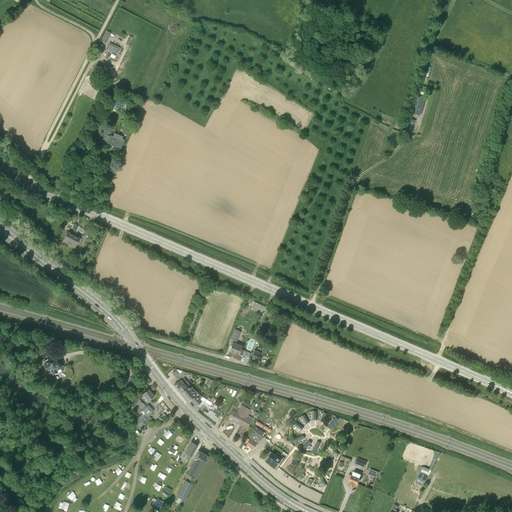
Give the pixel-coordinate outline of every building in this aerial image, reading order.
[(106,43),(112,34),(107,31),(102,41),(106,43)] [(119,52),(120,48),(119,48),(120,47),(109,42),(106,49),(112,52),(111,52),(116,55),(118,51),(119,52)] [(421,116),(425,99),(416,97),(411,113),(412,113),(414,114),(421,116)] [(405,129),(405,130),(410,132),(415,120),(409,118),(408,120),(409,121),(405,129)] [(123,135),(116,132),(115,133),(114,133),(113,136),(110,135),(107,142),(107,143),(120,149),(121,148),(124,140),(122,139),(123,135)] [(93,157),(95,151),(92,150),(94,148),(91,146),(87,154),(93,157)] [(79,242),(81,239),(80,238),(76,235),(78,231),(80,227),(78,226),(76,231),(69,243),(75,246),(78,241),(79,242)] [(69,243),(76,231),(74,230),(72,233),(68,231),(67,230),(65,234),(66,235),(64,240),(69,243)] [(189,335),(203,299),(198,297),(193,309),(188,321),(189,321),(184,333),(189,335)] [(262,312),(264,306),(256,303),(254,308),(262,312)] [(235,340),(239,331),(234,329),(228,345),(232,346),(230,351),(238,354),(242,346),(238,344),(234,343),(235,340)] [(265,348),(262,347),(262,346),(261,345),(261,344),(259,343),(258,347),(255,346),(254,350),(251,358),(253,359),(255,360),(256,360),(257,360),(259,355),(262,356),(265,348)] [(27,363),(35,361),(34,355),(26,357),(27,363)] [(62,366),(57,359),(56,359),(51,362),(49,360),(43,363),(48,371),(50,370),(52,375),(58,372),(57,371),(61,368),(62,366)] [(186,384),(188,382),(190,380),(188,378),(186,380),(183,377),(188,373),(182,371),(179,373),(175,377),(178,381),(174,385),(177,389),(183,384),(182,382),(184,381),(186,384)] [(186,384),(184,381),(182,382),(183,384),(177,389),(181,393),(188,388),(187,387),(190,385),(188,382),(186,384)] [(200,395),(191,385),(190,385),(187,387),(188,388),(181,393),(185,398),(187,397),(189,400),(191,399),(197,406),(202,402),(198,397),(200,395)] [(147,401),(150,398),(154,396),(149,389),(142,394),(147,401)] [(146,407),(138,398),(134,402),(137,406),(134,408),(135,409),(139,414),(141,412),(142,414),(133,423),(139,431),(151,420),(151,419),(148,416),(152,413),(151,412),(153,411),(153,410),(148,405),(146,407)] [(238,423),(246,407),(241,405),(237,413),(232,410),(228,417),(238,423)] [(250,410),(252,407),(248,406),(247,408),(246,407),(238,423),(240,424),(240,425),(241,425),(247,428),(251,421),(246,418),(251,410),(250,410)] [(160,423),(166,416),(163,413),(157,421),(160,423)] [(336,417),(328,425),(331,428),(339,419),(336,417)] [(303,427),(296,422),(294,425),(301,430),(303,427)] [(169,429),(164,434),(168,439),(173,434),(169,429)] [(253,450),(262,436),(255,431),(246,445),(253,450)] [(176,439),(181,444),(185,440),(179,435),(176,439)] [(308,440),(302,446),(305,449),(311,443),(308,440)] [(317,441),(311,452),(315,453),(320,443),(317,441)] [(191,456),(196,448),(194,447),(196,445),(191,442),(185,453),(191,456)] [(172,446),(169,450),(176,454),(178,450),(172,446)] [(332,452),(331,454),(337,458),(340,453),(335,449),(332,450),(332,452)] [(206,462),(209,457),(198,451),(193,460),(195,461),(187,474),(189,475),(193,477),(191,482),(194,483),(196,479),(206,462)] [(275,467),(282,459),(273,452),(267,460),(267,461),(267,460),(276,467),(275,467)] [(364,467),(367,461),(357,458),(355,463),(364,467)] [(368,474),(377,477),(379,471),(370,468),(368,474)] [(360,478),(361,474),(353,471),(352,475),(351,475),(349,474),(347,480),(351,481),(349,485),(350,485),(350,486),(352,487),(353,486),(355,483),(357,484),(360,478)] [(302,473),(300,472),(296,478),(301,481),(305,476),(304,473),(302,473)] [(420,472),(415,481),(424,485),(428,476),(420,472)] [(310,478),(308,478),(304,484),(310,487),(313,481),(312,479),(310,478)] [(187,496),(193,484),(194,484),(187,480),(180,492),(187,496)] [(71,500),(74,498),(69,492),(66,495),(71,500)] [(156,497),(152,503),(162,509),(165,502),(156,497)] [(64,502),(61,501),(59,508),(67,511),(70,503),(64,501),(64,502)]
